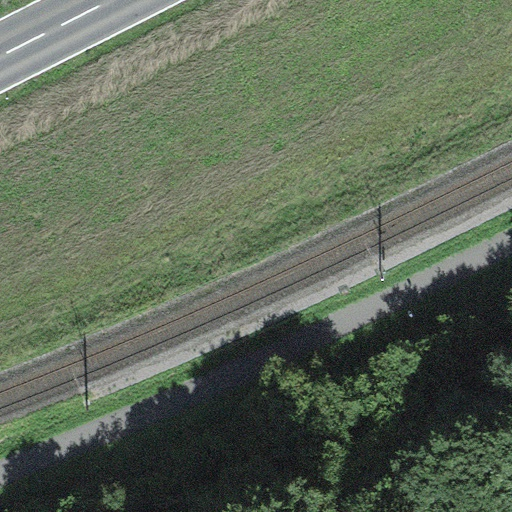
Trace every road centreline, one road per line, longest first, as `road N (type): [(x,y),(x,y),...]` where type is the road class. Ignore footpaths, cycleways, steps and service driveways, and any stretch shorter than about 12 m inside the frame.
road 1 (track): [(0,477),(171,406),(511,242)]
road 2 (primary): [(0,60),(119,0)]
